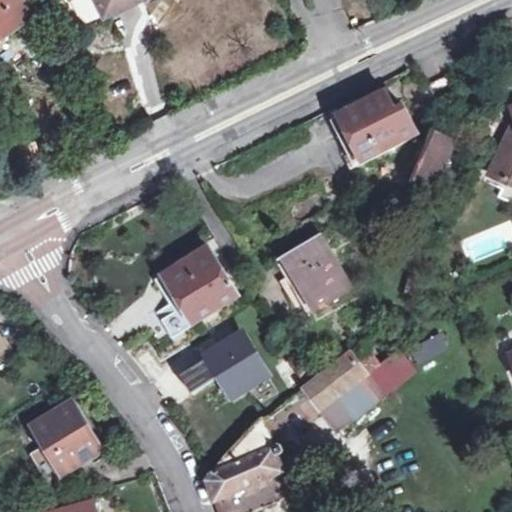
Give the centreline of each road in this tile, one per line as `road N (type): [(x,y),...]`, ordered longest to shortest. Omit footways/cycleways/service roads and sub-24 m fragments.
road 1 (tertiary): [(11,243),(499,0)]
road 2 (tertiary): [(453,0),(1,225)]
road 3 (residential): [(188,511),(137,398),(11,243)]
